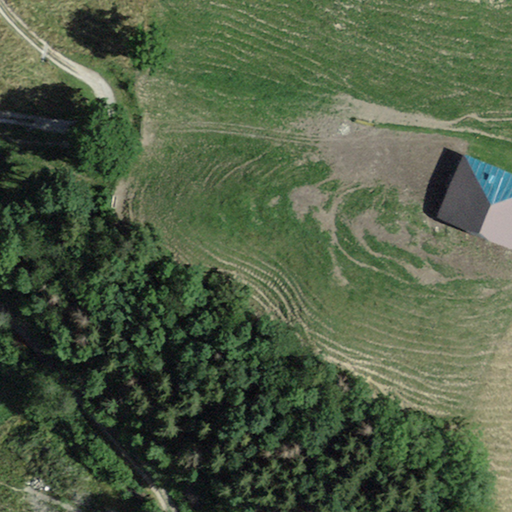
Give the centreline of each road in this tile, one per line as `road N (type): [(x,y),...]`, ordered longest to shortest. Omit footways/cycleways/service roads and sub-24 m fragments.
road 1 (track): [(368,147),(186,124),(104,133)]
road 2 (track): [(0,318),(104,433),(160,511)]
road 3 (track): [(0,2),(54,57),(101,88),(104,133)]
